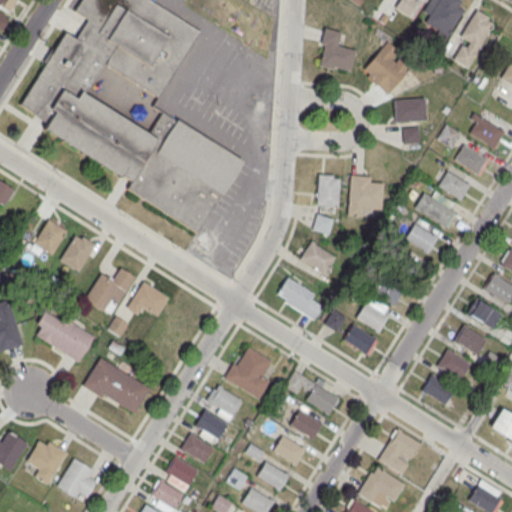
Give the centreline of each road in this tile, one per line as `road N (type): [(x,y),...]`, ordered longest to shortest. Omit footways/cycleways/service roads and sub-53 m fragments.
road 1 (residential): [(511,478),(0,154)]
road 2 (residential): [(294,0),(275,231),(102,511)]
road 3 (residential): [(511,178),(378,394)]
road 4 (residential): [(288,97),(348,103),(360,126),(344,142),(286,138)]
road 5 (residential): [(378,394),(304,511)]
road 6 (residential): [(136,459),(32,391)]
